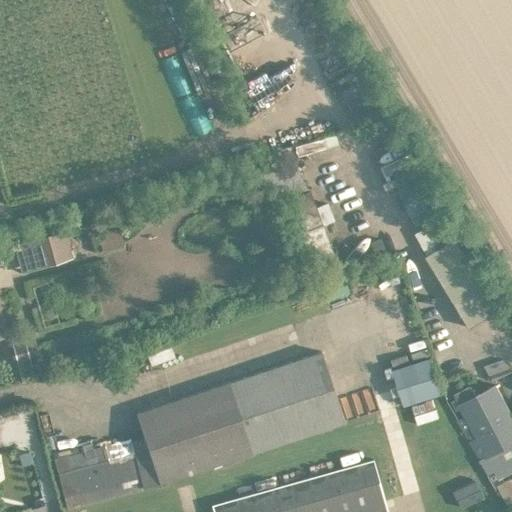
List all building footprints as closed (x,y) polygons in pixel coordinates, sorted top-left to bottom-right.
[(374,106),(362,84),(341,96),(353,118),(374,106)] [(332,135),(291,147),(293,156),(334,145),(332,135)] [(253,169),(261,186),(296,170),(289,153),(289,144),(268,149),(273,160),(253,169)] [(423,182),(398,196),(412,221),(437,206),(423,182)] [(331,257),(319,223),(311,205),(305,188),(282,198),(308,266),(331,257)] [(69,256),(63,235),(62,228),(27,239),(33,266),(69,256)] [(461,248),(438,259),(430,263),(468,337),(498,322),(461,248)] [(7,342),(12,360),(25,357),(21,339),(7,342)] [(318,348),(133,410),(141,435),(52,458),(64,507),(156,482),(341,420),(318,348)] [(500,357),(481,364),(490,379),(511,367),(500,357)] [(453,397),(449,400),(454,410),(457,408),(463,420),(482,457),(486,456),(497,475),(511,467),(511,420),(508,414),(493,383),(474,392),(473,393),(472,394),(468,385),(451,393),(453,397)] [(370,457),(370,456),(208,501),(210,511),(385,511),(384,508),(370,457)]
